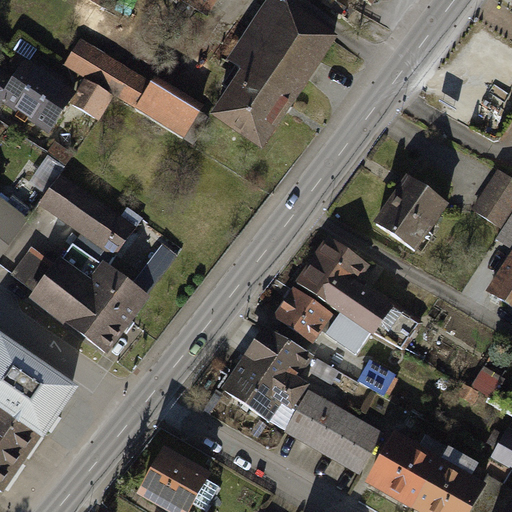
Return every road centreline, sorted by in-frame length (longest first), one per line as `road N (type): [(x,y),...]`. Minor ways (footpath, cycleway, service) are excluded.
road 1 (primary): [(454,0),(160,396)]
road 2 (residential): [(160,396),(356,511)]
road 3 (residential): [(0,307),(145,412)]
road 4 (primary): [(145,412),(56,511)]
